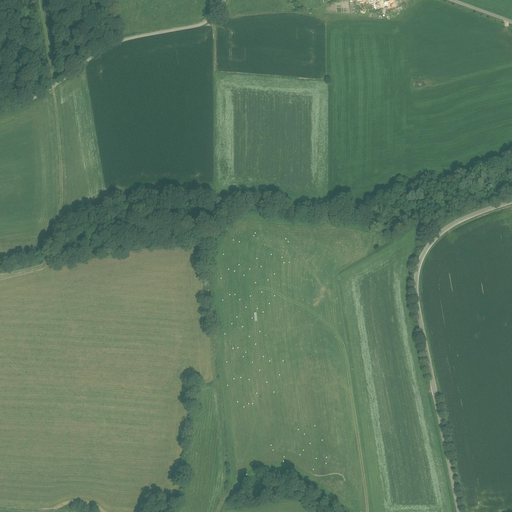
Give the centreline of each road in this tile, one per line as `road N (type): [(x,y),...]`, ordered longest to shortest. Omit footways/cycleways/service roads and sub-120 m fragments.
road 1 (unclassified): [(458,511),(415,302),(416,271),(440,233),(511,202)]
road 2 (track): [(235,199),(221,205),(211,259),(225,468),(219,511)]
road 3 (track): [(320,200),(219,186),(212,16)]
road 4 (unclassified): [(0,111),(38,95),(107,45),(199,25),(223,0)]
road 5 (track): [(54,83),(61,167),(55,246),(46,262),(0,277)]
